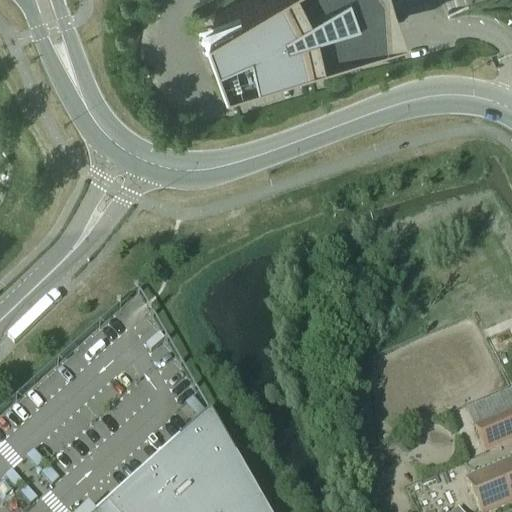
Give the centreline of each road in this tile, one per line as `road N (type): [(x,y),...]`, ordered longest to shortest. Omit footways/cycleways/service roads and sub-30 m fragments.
road 1 (tertiary): [(511,110),(445,96),(223,168),(164,169),(135,158)]
road 2 (unclassified): [(135,158),(72,251),(0,320)]
road 3 (tertiary): [(26,0),(48,61),(87,110)]
